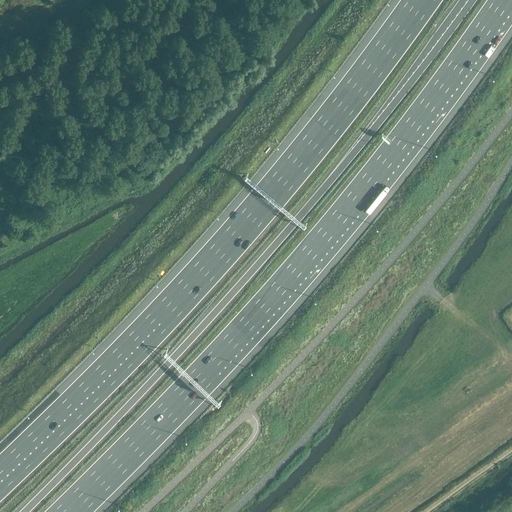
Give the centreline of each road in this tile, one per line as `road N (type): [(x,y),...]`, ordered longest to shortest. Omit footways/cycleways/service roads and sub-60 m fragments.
road 1 (motorway): [(21,511),(256,265),(471,0)]
road 2 (motorway): [(68,511),(189,395),(310,257),(503,0)]
road 3 (motorway): [(426,0),(223,256),(0,482)]
road 4 (track): [(346,0),(202,172),(0,376)]
